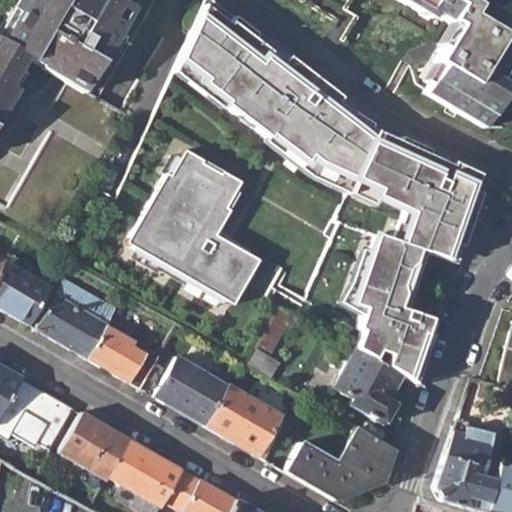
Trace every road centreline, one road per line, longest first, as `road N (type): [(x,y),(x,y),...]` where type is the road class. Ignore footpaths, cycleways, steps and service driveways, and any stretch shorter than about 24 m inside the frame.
road 1 (residential): [(0,343),(302,511)]
road 2 (residential): [(511,173),(390,114),(229,0)]
road 3 (residential): [(511,253),(483,291),(394,510)]
